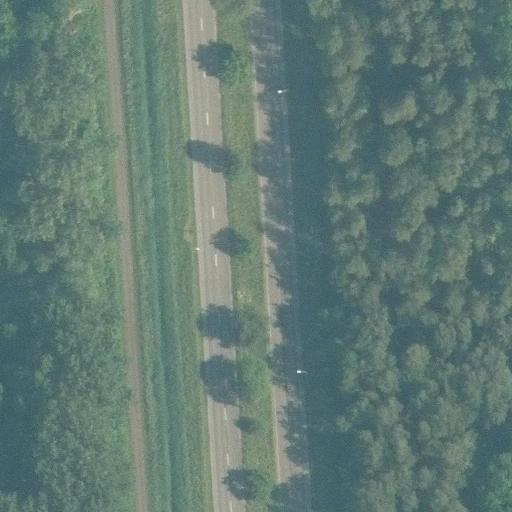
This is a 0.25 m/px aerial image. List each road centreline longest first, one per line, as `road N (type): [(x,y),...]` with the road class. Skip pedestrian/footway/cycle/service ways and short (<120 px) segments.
road 1 (secondary): [(200,0),(236,511)]
road 2 (secondary): [(296,511),(265,0)]
